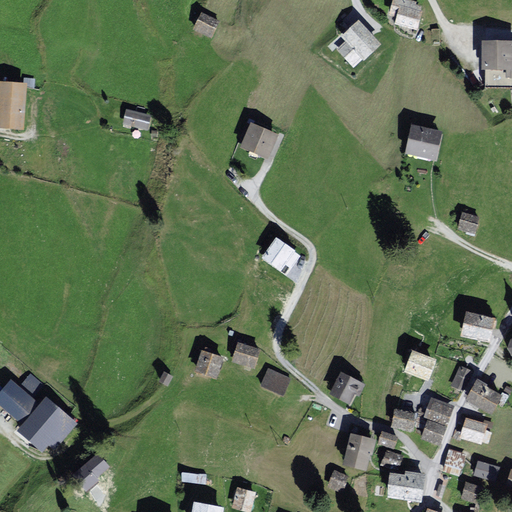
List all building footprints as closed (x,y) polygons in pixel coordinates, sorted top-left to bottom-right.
[(416,4),(402,0),(395,0),(391,14),(399,16),(397,23),(415,28),(421,7),(416,6),(416,4)] [(217,23),(199,14),(192,28),(210,37),(217,23)] [(378,44),(358,22),(353,27),(343,36),(348,42),(339,50),(354,66),(378,44)] [(511,41),(482,42),(483,68),(511,67),(511,41)] [(22,127),(24,84),(0,82),(0,125),(12,126),(22,127)] [(150,116),(128,111),(125,123),(131,124),(147,128),(150,116)] [(277,135),(252,125),(243,146),(268,156),(277,135)] [(441,133),(413,127),(407,153),(435,159),(439,144),(441,133)] [(478,218),(463,214),(459,227),(467,230),(474,232),(478,218)] [(298,254),(276,240),(264,258),(285,273),(298,254)] [(493,319),(466,313),(462,333),(482,338),(488,339),(493,319)] [(254,366),(259,349),(239,344),(234,360),(254,366)] [(221,358),(203,351),(196,370),(215,377),(221,358)] [(434,361),(412,353),(406,370),(427,378),(434,361)] [(471,373),(461,368),(452,386),(462,391),(471,373)] [(289,379),(269,370),(262,384),(282,394),(289,379)] [(172,377),(164,373),(160,381),(168,385),(172,377)] [(363,384),(341,374),(331,394),(349,402),(354,392),(358,394),(363,384)] [(45,398),(40,404),(11,381),(0,393),(0,403),(25,424),(20,430),(42,448),(48,441),(56,448),(76,423),(45,398)] [(502,396),(477,382),(467,399),(478,405),(492,413),(502,396)] [(452,408),(431,400),(426,415),(446,423),(452,408)] [(411,429),(414,415),(396,411),(393,425),(411,429)] [(485,426),(466,420),(461,437),(470,440),(480,443),(485,426)] [(444,428),(428,421),(422,437),(426,439),(438,443),(444,428)] [(393,448),(397,438),(382,432),(379,442),(393,448)] [(373,440),(352,435),(344,464),(365,470),(373,440)] [(402,457),(388,452),(384,463),(398,468),(402,457)] [(466,458),(449,452),(442,470),(459,476),(466,458)] [(107,466),(97,455),(74,476),(85,487),(107,466)] [(498,468),(478,462),(474,474),(479,475),(495,480),(498,468)] [(421,490),(423,474),(407,472),(406,477),(391,475),(388,496),(419,500),(421,490)] [(346,479),(333,474),(328,486),(341,491),(346,479)] [(481,488),(466,483),(462,497),(467,498),(477,502),(481,488)] [(254,493),(238,489),(234,506),(249,510),(254,493)] [(220,511),(221,508),(211,506),(195,503),(193,511),(220,511)]
